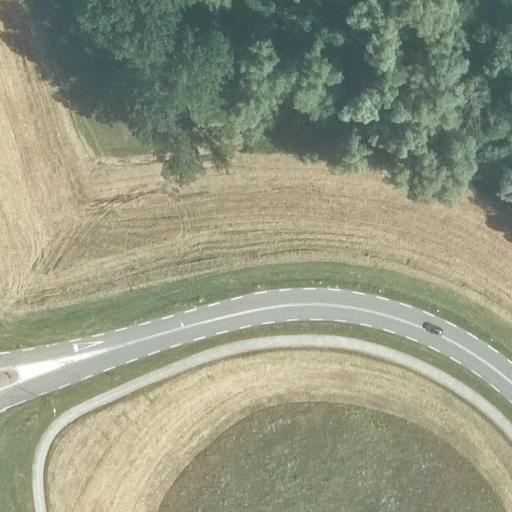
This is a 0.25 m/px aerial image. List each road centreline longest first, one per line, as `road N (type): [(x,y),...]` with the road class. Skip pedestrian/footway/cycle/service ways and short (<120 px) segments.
road 1 (primary): [(109,348),(258,310),(324,304),(439,333),(511,383)]
road 2 (primary): [(0,400),(109,348)]
